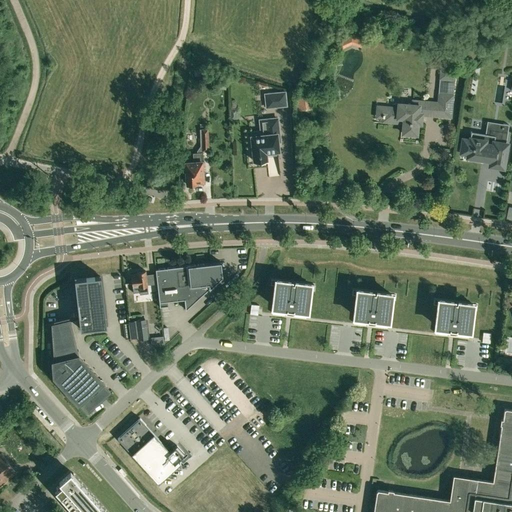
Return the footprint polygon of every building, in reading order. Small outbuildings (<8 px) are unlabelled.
[(441,69),(441,77),(453,78),(454,70),(441,69)] [(265,94),(266,107),(286,105),(285,92),(265,94)] [(311,104),(310,94),(307,95),(292,96),(293,104),(294,110),(306,109),(312,109),(311,104)] [(398,108),(390,108),(384,107),(383,121),(403,122),(402,133),(405,133),(405,134),(413,135),(413,134),(416,134),(417,123),(421,123),(421,114),(440,115),(440,116),(447,117),(447,116),(450,116),(452,95),(439,94),(439,103),(428,102),(419,101),(418,105),(398,104),(398,108)] [(263,130),(263,134),(251,136),(251,137),(248,138),(249,145),(252,145),(253,160),(267,159),(266,154),(273,154),(273,151),(279,151),(278,142),(280,141),(277,118),(268,119),(269,129),(263,130)] [(509,124),(503,123),(502,131),(490,129),(489,134),(485,134),(471,131),(469,140),(463,139),(461,152),(467,153),(467,156),(482,158),(483,155),(491,157),(490,160),(490,165),(503,167),(504,162),(507,144),(506,143),(501,143),(503,131),(507,132),(508,125),(509,126),(509,124)] [(203,161),(202,153),(202,151),(209,150),(207,128),(199,129),(200,140),(202,140),(202,143),(197,151),(197,153),(193,153),(193,154),(194,161),(185,162),(184,162),(186,184),(197,183),(197,182),(204,181),(203,169),(205,169),(204,161),(203,161)] [(167,301),(184,299),(185,310),(219,279),(218,270),(222,269),(221,262),(155,269),(160,306),(168,305),(167,301)] [(148,293),(147,288),(145,270),(137,271),(137,273),(131,274),(133,292),(139,291),(140,294),(148,293)] [(78,314),(79,317),(80,328),(106,325),(105,318),(100,276),(94,276),(86,277),(75,279),(75,282),(75,283),(78,309),(78,314)] [(289,315),(291,315),(291,316),(293,316),(293,315),(305,317),(309,290),(309,289),(306,289),(307,284),(309,284),(310,284),(294,282),(294,281),(292,281),(276,280),(279,281),(278,286),(276,285),(276,286),(272,313),(285,315),(286,315),(289,315)] [(390,300),(390,299),(387,299),(388,294),(391,294),(391,293),(375,292),(375,291),(373,291),(358,289),(358,290),(360,291),(360,295),(357,295),(357,296),(354,323),(366,324),(366,325),(368,325),(368,324),(370,325),(373,325),(374,325),(387,327),(390,300)] [(449,335),(449,334),(452,335),(454,335),(456,335),(468,337),(472,309),(469,309),(469,304),(472,304),(472,303),(457,301),(455,301),(439,299),(439,300),(442,301),(441,305),(438,305),(435,333),(448,334),(449,335)] [(251,304),(250,314),(258,315),(259,309),(259,305),(251,304)] [(56,374),(54,376),(78,403),(80,401),(88,410),(104,396),(110,390),(102,381),(79,355),(77,349),(76,349),(71,329),(69,320),(74,318),(79,317),(78,314),(73,316),(54,320),(54,323),(52,324),(56,374)] [(129,323),(128,323),(130,337),(130,339),(131,338),(130,337),(139,336),(139,337),(139,339),(147,338),(149,338),(147,319),(145,319),(145,318),(137,319),(137,320),(137,323),(129,324),(129,323)] [(491,331),(488,331),(483,330),(483,336),(482,342),(487,343),(490,343),(491,331)] [(511,511),(511,409),(504,408),(502,419),(501,419),(500,423),(502,423),(493,481),(476,478),(475,487),(452,483),(450,500),(395,492),(392,491),(393,490),(389,490),(388,490),(388,491),(377,489),(373,511),(511,511)] [(172,453),(140,418),(117,438),(158,483),(180,462),(185,457),(185,456),(186,455),(179,447),(178,448),(177,448),(172,453)] [(1,453),(0,453),(0,485),(16,472),(1,453)] [(108,511),(70,468),(58,479),(62,482),(54,489),(75,511),(108,511)]
